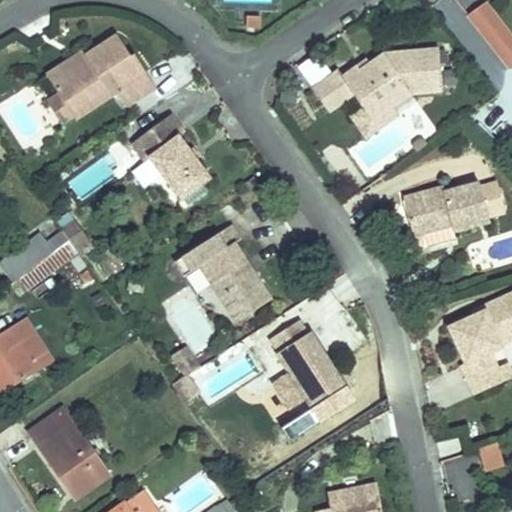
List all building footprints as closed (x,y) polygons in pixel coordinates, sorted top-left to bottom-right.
[(465,16),(511,77),(511,76),(511,33),(487,0),(465,16)] [(87,58),(47,82),(53,92),(67,114),(70,118),(115,90),(125,106),(155,87),(132,51),(128,53),(114,31),(83,51),(87,58)] [(40,72),(47,82),(87,58),(83,51),(80,46),(40,72)] [(331,77),(305,95),(321,117),(348,98),(358,112),(367,125),(388,110),(405,97),(436,94),(432,53),(382,58),(365,70),(354,78),(350,73),(336,83),(331,77)] [(361,64),(350,73),(354,78),(365,70),(361,64)] [(67,114),(53,92),(45,98),(58,120),(67,114)] [(367,125),(358,112),(344,122),(360,144),(394,119),(388,110),(367,125)] [(167,112),(122,142),(136,162),(141,158),(170,201),(204,179),(175,134),(179,130),(167,112)] [(438,188),(437,184),(395,196),(409,243),(417,245),(452,235),(450,228),(484,218),(483,212),(498,208),(489,179),(474,183),(472,178),(438,188)] [(29,234),(0,255),(0,265),(19,294),(86,249),(66,219),(53,230),(54,232),(36,244),(29,234)] [(174,274),(189,265),(227,321),(263,298),(244,270),(239,272),(232,263),(237,260),(226,243),(232,239),(220,222),(164,260),(174,274)] [(244,270),(237,260),(232,263),(239,272),(244,270)] [(463,305),(439,316),(459,360),(455,363),(469,395),(500,381),(493,366),(486,349),(498,344),(492,332),(511,322),(511,287),(508,280),(475,295),(477,300),(463,305)] [(207,307),(203,308),(200,291),(168,298),(179,350),(215,343),(207,307)] [(461,300),(463,305),(477,300),(475,295),(461,300)] [(274,353),(270,355),(283,374),(267,385),(284,409),(300,398),(306,408),(313,404),(339,385),(304,333),(302,334),(293,320),(265,339),(274,353)] [(17,322),(4,330),(29,373),(43,365),(17,322)] [(511,322),(492,332),(498,344),(511,337),(511,322)] [(4,330),(0,332),(0,390),(29,373),(4,330)] [(274,353),(265,339),(256,345),(265,359),(270,355),(274,353)] [(175,345),(163,353),(170,363),(182,355),(175,345)] [(182,355),(170,363),(177,374),(189,367),(182,355)] [(210,399),(255,371),(245,355),(200,383),(210,399)] [(493,366),(500,381),(510,377),(503,361),(493,366)] [(189,392),(177,374),(164,384),(175,401),(189,392)] [(339,385),(313,404),(322,417),(349,399),(339,385)] [(92,486),(53,427),(24,448),(50,487),(59,482),(71,500),(92,486)] [(434,434),(440,461),(467,455),(461,428),(434,434)] [(497,442),(476,447),(483,472),(503,467),(497,442)] [(321,503),(306,505),(307,511),(373,511),(367,478),(326,486),(329,501),(321,503)] [(59,482),(50,487),(63,506),(71,500),(59,482)] [(318,488),(321,503),(329,501),(326,486),(318,488)]
